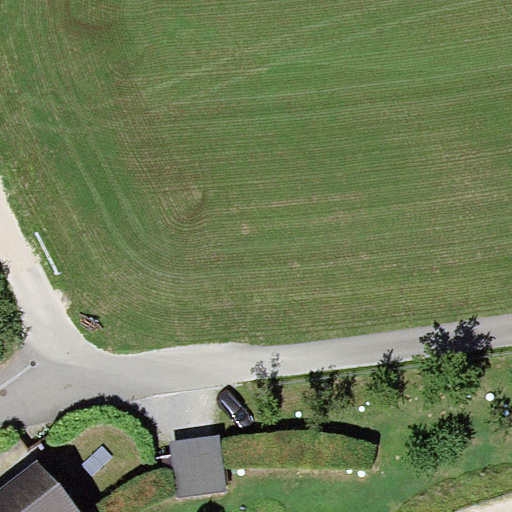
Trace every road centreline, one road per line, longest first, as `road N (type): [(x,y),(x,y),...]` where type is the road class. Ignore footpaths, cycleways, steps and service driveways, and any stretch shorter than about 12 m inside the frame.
road 1 (residential): [(511,334),(80,397),(0,417)]
road 2 (unknown): [(80,397),(0,217)]
